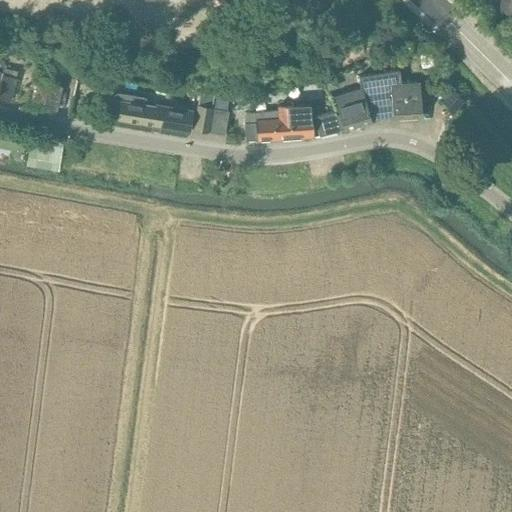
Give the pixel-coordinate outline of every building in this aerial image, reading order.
[(511,0),(502,0),(502,10),(511,10),(511,0)] [(195,29),(200,44),(218,38),(213,23),(195,29)] [(39,73),(32,102),(31,105),(55,111),(56,108),(62,87),(60,87),(61,83),(57,82),(62,65),(42,60),(39,73)] [(379,73),(381,113),(392,111),(392,117),(421,116),(420,82),(401,83),(399,70),(379,73)] [(2,73),(0,72),(0,97),(9,99),(15,79),(2,76),(2,73)] [(381,113),(379,73),(358,76),(360,88),(333,95),(343,128),(371,121),(369,115),(381,113)] [(198,98),(192,130),(207,133),(212,100),(211,100),(213,91),(199,89),(198,98)] [(117,119),(187,131),(190,112),(155,105),(155,107),(130,103),(131,98),(128,94),(117,92),(113,95),(111,106),(112,110),(118,112),(117,119)] [(276,139),(303,137),(314,136),(312,116),(310,116),(309,103),(278,106),(278,111),(279,120),(274,120),(276,139)] [(210,133),(224,135),(228,112),(214,110),(210,133)] [(244,123),(245,141),(276,139),(274,120),(279,120),(278,111),(255,113),(255,114),(246,115),(247,123),(244,123)] [(335,112),(315,116),(319,135),(339,131),(335,113),(335,112)] [(0,130),(0,147),(11,149),(20,151),(24,152),(27,136),(0,130)] [(27,158),(26,162),(58,167),(58,165),(62,142),(31,135),(27,158)]
